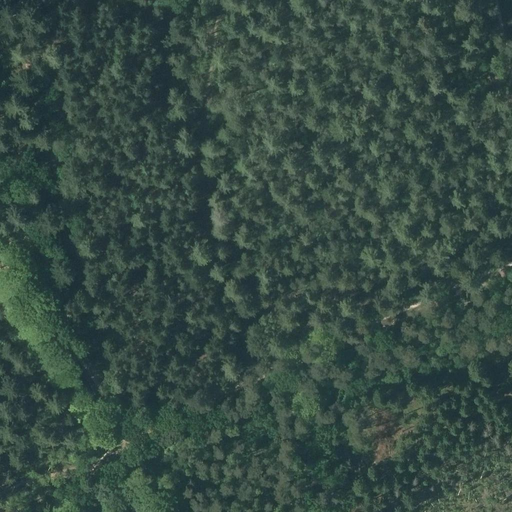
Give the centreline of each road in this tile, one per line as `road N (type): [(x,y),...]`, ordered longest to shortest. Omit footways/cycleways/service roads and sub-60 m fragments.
road 1 (track): [(511,271),(124,443)]
road 2 (track): [(4,0),(107,381)]
road 3 (unknown): [(105,417),(107,381),(0,223)]
road 4 (track): [(124,443),(36,312)]
road 5 (unknown): [(105,417),(58,497),(35,511)]
